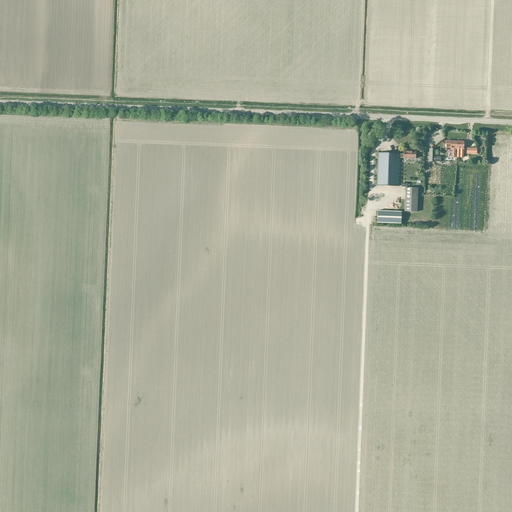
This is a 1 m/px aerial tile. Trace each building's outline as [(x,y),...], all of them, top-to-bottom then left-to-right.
[(457,148),(458,141),(448,140),(447,149),(452,149),(451,157),(455,157),(455,153),(455,148),(457,148)] [(416,158),(416,151),(405,151),(405,154),(378,153),(377,186),(400,186),(400,158),(404,158),(416,158)] [(431,162),(441,162),(441,158),(435,158),(435,153),(431,152),(431,162)] [(406,188),(405,211),(417,212),(418,188),(406,188)] [(402,211),(378,210),(378,223),(402,224),(402,211)]
